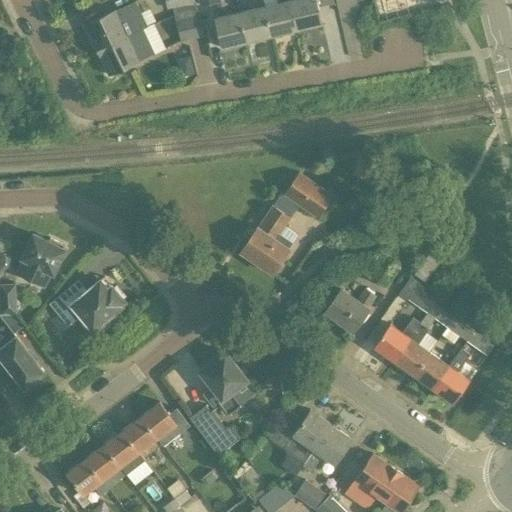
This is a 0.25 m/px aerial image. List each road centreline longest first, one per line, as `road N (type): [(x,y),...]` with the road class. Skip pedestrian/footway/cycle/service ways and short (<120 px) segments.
road 1 (residential): [(404,62),(78,110),(20,0)]
road 2 (residential): [(201,313),(228,310),(259,320),(447,454),(470,466),(506,465)]
road 3 (residential): [(0,479),(176,342),(201,313)]
road 4 (residential): [(201,313),(141,245),(62,198),(0,201)]
